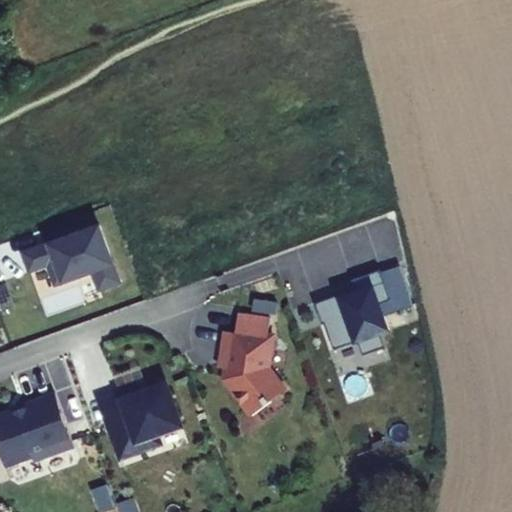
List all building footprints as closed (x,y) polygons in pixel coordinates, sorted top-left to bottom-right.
[(49,267),(56,287),(94,273),(101,292),(122,284),(100,223),(23,251),(31,274),(49,267)] [(354,276),(358,289),(344,294),(342,290),(317,298),(324,319),(326,319),(335,345),(359,337),(364,352),(386,345),(381,329),(389,327),(381,301),(392,297),(382,267),(354,276)] [(273,322),(241,318),(238,336),(227,335),(223,362),(235,364),(233,382),(236,387),(231,390),(247,417),(261,408),(262,409),(263,410),(264,411),(265,411),(266,411),(268,411),(269,411),(285,400),(270,374),(274,342),(270,341),(273,322)] [(142,384),(110,394),(128,450),(169,436),(166,428),(189,421),(175,378),(144,388),(142,384)] [(72,446),(54,391),(23,401),(25,406),(13,410),(12,408),(0,412),(0,456),(2,463),(30,454),(37,458),(72,446)]
